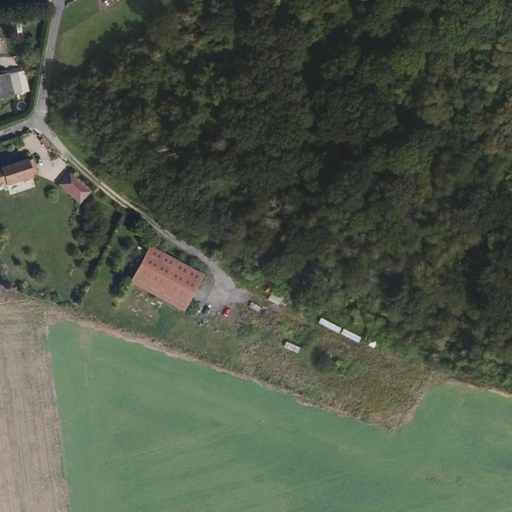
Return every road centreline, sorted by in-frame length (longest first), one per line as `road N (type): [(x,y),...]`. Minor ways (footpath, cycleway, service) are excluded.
road 1 (track): [(0,141),(43,127),(163,228),(232,268),(383,333),(511,376)]
road 2 (unclassified): [(43,127),(59,0)]
